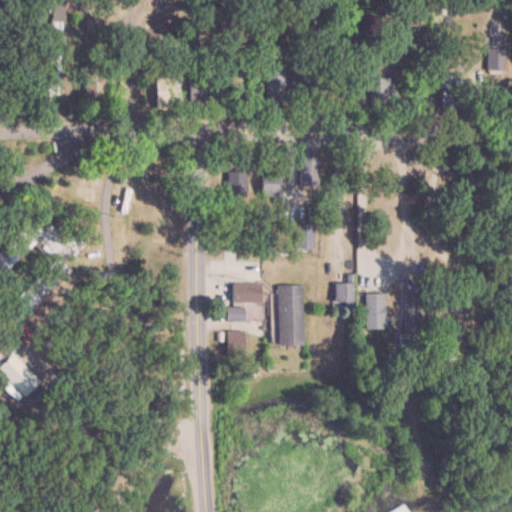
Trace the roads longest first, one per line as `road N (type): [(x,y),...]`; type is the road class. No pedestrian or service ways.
road 1 (residential): [(195,511),(190,424),(200,137)]
road 2 (residential): [(200,137),(260,130),(511,133)]
road 3 (residential): [(0,194),(119,129)]
road 4 (residential): [(119,129),(122,0)]
